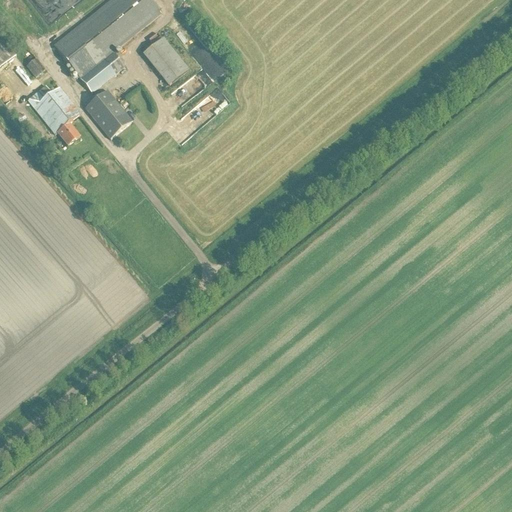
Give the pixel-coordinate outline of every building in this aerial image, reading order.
[(102,62),(160,17),(146,0),(115,0),(55,49),(92,95),(114,77),(116,78),(124,71),(118,64),(109,70),(102,62)] [(161,37),(151,43),(154,47),(163,41),(161,37)] [(0,72),(16,59),(0,40),(0,72)] [(189,72),(164,40),(143,57),(168,89),(189,72)] [(37,60),(27,68),(36,79),(45,72),(37,60)] [(203,73),(175,92),(184,105),(212,86),(203,73)] [(51,95),(46,89),(28,104),(56,137),(58,136),(68,148),(79,138),(69,126),(80,117),(58,90),(51,95)] [(131,124),(107,94),(85,111),(110,142),(131,124)]
